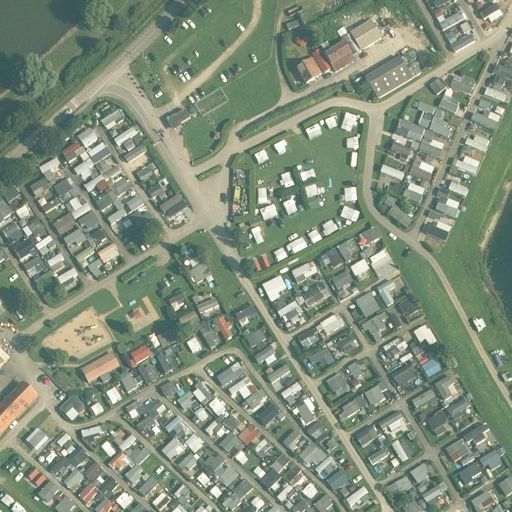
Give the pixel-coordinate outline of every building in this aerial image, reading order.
[(448,0),(429,0),(435,9),(448,0)] [(493,3),(477,13),(481,19),(497,9),(493,3)] [(485,17),(489,22),(501,15),(497,9),(485,17)] [(375,14),(381,34),(394,30),(388,10),(375,14)] [(439,10),(433,12),(435,18),(441,16),(439,10)] [(441,30),(462,19),(458,12),(437,23),(441,30)] [(361,53),(382,40),(371,21),(350,34),(361,53)] [(461,33),(469,30),(466,22),(458,25),(461,33)] [(443,33),(449,44),(455,41),(449,30),(443,33)] [(449,45),(453,53),(474,41),(470,34),(449,45)] [(343,41),(331,49),(327,43),(321,47),(324,52),(323,53),(333,69),(352,57),(343,41)] [(320,50),(312,55),(323,74),(331,70),(320,50)] [(485,62),(488,56),(481,52),(478,58),(485,62)] [(373,99),(409,80),(397,57),(361,76),(373,99)] [(492,74),(511,81),(511,58),(505,57),(502,67),(495,64),(492,74)] [(316,77),(320,75),(312,60),(297,69),(306,85),(317,78),(316,77)] [(409,78),(419,73),(414,62),(404,67),(409,78)] [(473,82),(454,74),(448,86),(468,94),(473,82)] [(436,95),(444,86),(436,77),(427,86),(436,95)] [(485,87),(482,94),(501,102),(504,95),(485,87)] [(438,107),(454,114),(457,109),(446,104),(449,99),(443,96),(438,107)] [(432,114),(434,107),(411,100),(409,107),(432,114)] [(478,100),(477,107),(487,109),(489,102),(478,100)] [(110,106),(101,111),(104,116),(112,111),(110,106)] [(500,115),(502,109),(494,106),(492,112),(500,115)] [(436,109),(432,116),(441,120),(444,113),(436,109)] [(106,132),(116,126),(113,121),(120,116),(117,110),(99,120),(106,132)] [(173,129),(190,118),(185,110),(168,121),(173,129)] [(472,113),(469,122),(493,129),(497,116),(482,112),(481,115),(472,113)] [(323,119),(328,129),(337,124),(332,114),(323,119)] [(346,123),(356,130),(362,122),(352,115),(346,123)] [(429,123),(440,127),(442,121),(431,117),(429,123)] [(417,118),(416,125),(426,127),(428,120),(417,118)] [(403,137),(417,142),(422,130),(398,119),(395,126),(406,131),(403,137)] [(318,122),(305,127),(308,136),(321,131),(318,122)] [(447,137),(449,132),(429,123),(427,128),(447,137)] [(135,125),(113,139),(117,145),(139,131),(135,125)] [(83,147),(96,139),(89,128),(75,136),(83,147)] [(426,131),(422,136),(428,140),(432,134),(426,131)] [(472,141),(465,139),(463,145),(482,152),(486,140),(474,135),(472,141)] [(60,151),(75,141),(72,137),(57,146),(60,151)] [(440,151),(427,146),(428,142),(420,139),(417,150),(437,157),(440,151)] [(430,140),(428,146),(441,150),(442,143),(430,140)] [(126,151),(133,146),(129,141),(122,146),(126,151)] [(274,155),(283,151),(279,141),(270,145),(274,155)] [(415,150),(418,144),(411,141),(409,147),(415,150)] [(66,162),(83,154),(77,142),(60,151),(66,162)] [(85,152),(89,157),(71,169),(76,176),(79,174),(82,180),(90,175),(86,169),(109,154),(101,142),(85,152)] [(391,142),(387,151),(405,158),(409,150),(391,142)] [(461,152),(471,155),(473,150),(463,146),(461,152)] [(123,157),(130,166),(143,156),(136,147),(123,157)] [(253,154),(257,163),(267,159),(262,149),(253,154)] [(355,164),(355,153),(343,152),(343,163),(355,164)] [(460,162),(453,159),(450,164),(472,174),(477,163),(463,156),(460,162)] [(55,157),(37,168),(45,181),(54,176),(49,169),(55,166),(59,172),(62,170),(55,157)] [(416,169),(418,166),(411,163),(406,173),(427,181),(430,175),(416,169)] [(380,165),(377,172),(399,181),(402,173),(380,165)] [(116,166),(103,174),(106,179),(120,171),(116,166)] [(140,183),(153,177),(148,166),(135,172),(140,183)] [(297,172),(301,182),(311,179),(307,169),(297,172)] [(279,175),(283,188),(293,185),(289,171),(279,175)] [(86,191),(103,180),(99,175),(82,186),(86,191)] [(28,186),(34,196),(48,188),(42,178),(28,186)] [(123,178),(109,186),(116,197),(130,189),(123,178)] [(165,178),(158,181),(161,187),(168,184),(165,178)] [(51,187),(57,197),(70,189),(65,179),(51,187)] [(111,179),(105,182),(108,188),(114,185),(111,179)] [(466,187),(456,186),(457,181),(448,180),(447,192),(465,194),(466,187)] [(157,183),(145,189),(150,198),(157,195),(159,199),(164,196),(157,183)] [(407,183),(405,190),(421,195),(423,188),(407,183)] [(12,187),(0,194),(6,203),(18,196),(12,187)] [(265,188),(257,188),(257,203),(266,203),(265,188)] [(314,188),(305,192),(309,202),(318,198),(314,188)] [(345,190),(345,201),(355,201),(355,189),(345,190)] [(438,189),(437,196),(446,198),(447,191),(438,189)] [(420,203),(422,196),(402,190),(400,197),(420,203)] [(64,193),(58,197),(62,202),(68,198),(64,193)] [(95,202),(101,210),(113,202),(106,194),(95,202)] [(138,194),(123,204),(129,213),(144,203),(138,194)] [(176,194),(156,205),(162,216),(182,206),(176,194)] [(382,203),(388,208),(393,201),(388,196),(382,203)] [(40,207),(45,204),(42,197),(37,200),(40,207)] [(56,198),(40,207),(44,213),(59,204),(56,198)] [(282,202),(286,213),(296,209),(291,198),(282,202)] [(444,206),(455,209),(457,203),(446,199),(444,206)] [(112,203),(117,210),(122,207),(117,200),(112,203)] [(2,201),(0,202),(0,221),(11,215),(2,201)] [(85,203),(73,209),(69,202),(64,204),(72,219),(88,209),(85,203)] [(434,202),(432,209),(454,218),(456,211),(434,202)] [(273,216),(271,211),(276,209),(274,204),(259,210),(263,220),(273,216)] [(392,204),(385,213),(403,228),(411,219),(392,204)] [(21,207),(14,211),(18,220),(26,216),(21,207)] [(110,225),(125,214),(121,208),(106,219),(110,225)] [(347,208),(343,217),(354,222),(359,213),(347,208)] [(83,224),(88,230),(99,221),(90,210),(76,221),(80,226),(83,224)] [(437,222),(440,215),(430,210),(427,217),(437,222)] [(134,226),(150,218),(147,211),(139,215),(137,211),(128,215),(134,226)] [(125,216),(113,224),(119,233),(131,224),(125,216)] [(260,217),(249,222),(251,227),(262,222),(260,217)] [(28,238),(43,228),(36,219),(21,229),(28,238)] [(57,235),(66,230),(60,219),(51,224),(57,235)] [(330,219),(320,225),(326,235),(336,229),(330,219)] [(0,231),(5,238),(17,230),(12,223),(0,231)] [(447,232),(448,226),(436,223),(434,229),(447,232)] [(423,233),(442,242),(445,234),(427,225),(423,233)] [(253,241),(265,238),(262,227),(250,231),(253,241)] [(360,233),(363,244),(380,238),(376,228),(360,233)] [(65,246),(73,241),(76,245),(85,240),(78,229),(61,239),(65,246)] [(85,239),(91,247),(104,238),(99,229),(85,239)] [(315,230),(307,236),(313,245),(321,239),(315,230)] [(50,236),(33,243),(38,254),(55,247),(50,236)] [(17,259),(33,250),(27,239),(11,248),(17,259)] [(350,239),(336,246),(344,262),(351,259),(348,254),(356,251),(350,239)] [(111,243),(95,253),(102,264),(118,254),(111,243)] [(73,257),(77,263),(92,252),(88,246),(73,257)] [(359,253),(363,259),(373,253),(370,247),(359,253)] [(332,268),(342,262),(334,248),(324,253),(332,268)] [(369,256),(375,266),(389,258),(382,248),(369,256)] [(280,250),(272,253),(277,263),(285,259),(280,250)] [(60,260),(63,259),(60,253),(45,261),(50,272),(63,267),(60,260)] [(324,254),(319,257),(324,266),(329,263),(324,254)] [(269,267),(265,257),(252,261),(255,272),(269,267)] [(96,268),(101,264),(96,259),(86,267),(95,278),(100,273),(96,268)] [(349,267),(357,282),(371,275),(363,259),(349,267)] [(295,283),(317,273),(311,261),(290,271),(295,283)] [(193,284),(209,275),(203,263),(187,271),(193,284)] [(54,278),(58,285),(76,274),(72,268),(54,278)] [(329,277),(334,289),(351,283),(347,271),(329,277)] [(275,292),(284,288),(279,276),(259,284),(267,302),(277,298),(275,292)] [(393,302),(387,290),(395,287),(391,279),(375,288),(384,307),(393,302)] [(306,307),(329,295),(323,283),(300,295),(306,307)] [(166,300),(172,310),(187,302),(181,292),(166,300)] [(363,317),(378,309),(369,292),(354,301),(363,317)] [(396,304),(404,318),(417,310),(409,296),(396,304)] [(198,314),(218,305),(214,297),(194,307),(198,314)] [(271,306),(275,312),(284,305),(279,299),(271,306)] [(274,312),(278,317),(296,307),(293,301),(274,312)] [(248,323),(246,320),(256,315),(251,305),(233,314),(240,327),(248,323)] [(366,329),(374,342),(380,339),(375,332),(384,327),(380,321),(386,317),(382,311),(359,325),(363,331),(366,329)] [(309,328),(312,334),(321,329),(325,335),(343,325),(337,313),(309,328)] [(230,336),(226,328),(229,326),(224,315),(214,320),(223,339),(230,336)] [(196,318),(189,321),(191,327),(198,324),(196,318)] [(418,343),(424,340),(427,346),(434,342),(425,324),(412,331),(418,343)] [(260,340),(264,339),(259,329),(244,337),(249,348),(255,345),(257,350),(263,347),(260,340)] [(159,344),(161,348),(172,343),(166,330),(149,338),(153,347),(159,344)] [(295,338),(298,343),(312,334),(309,330),(295,338)] [(301,348),(316,341),(313,335),(299,343),(301,348)] [(334,343),(337,349),(341,347),(343,352),(354,347),(349,336),(334,343)] [(188,339),(182,343),(192,360),(199,356),(188,339)] [(381,348),(383,351),(398,343),(396,339),(381,348)] [(397,351),(406,347),(403,341),(394,346),(397,351)] [(414,357),(422,353),(415,341),(408,345),(414,357)] [(127,354),(133,365),(149,358),(143,346),(127,354)] [(254,356),(259,365),(274,356),(268,347),(254,356)] [(384,358),(396,354),(394,347),(381,351),(384,358)] [(309,364),(317,361),(320,367),(332,363),(327,348),(306,356),(309,364)] [(334,358),(343,353),(341,348),(332,352),(334,358)] [(108,373),(119,367),(112,353),(80,370),(88,384),(100,378),(103,383),(111,379),(108,373)] [(169,369),(162,353),(160,354),(167,370),(169,369)] [(402,362),(411,357),(409,353),(399,358),(402,362)] [(160,355),(155,357),(161,374),(166,372),(160,355)] [(432,359),(428,361),(425,356),(417,361),(427,378),(439,370),(432,359)] [(442,359),(445,368),(452,365),(449,357),(442,359)] [(353,379),(366,370),(359,358),(345,367),(353,379)] [(235,363),(229,366),(235,376),(241,373),(235,363)] [(284,364),(266,377),(270,383),(288,370),(284,364)] [(145,385),(155,380),(148,366),(143,369),(142,367),(131,372),(137,382),(142,380),(145,385)] [(397,387),(415,375),(410,367),(392,378),(397,387)] [(213,375),(218,386),(233,379),(228,369),(213,375)] [(117,376),(126,392),(135,388),(126,372),(117,376)] [(338,373),(324,381),(331,392),(345,384),(338,373)] [(350,383),(356,390),(361,386),(355,379),(350,383)] [(225,389),(229,395),(243,387),(240,381),(225,389)] [(372,405),(382,399),(378,392),(386,388),(382,381),(361,393),(371,412),(375,410),(372,405)] [(194,390),(190,394),(201,406),(210,397),(197,382),(192,387),(194,390)] [(278,393),(287,406),(293,402),(289,396),(299,389),(295,382),(278,393)] [(17,420),(38,399),(23,384),(2,406),(0,408),(0,436),(16,420),(17,420)] [(253,384),(246,389),(249,395),(256,390),(253,384)] [(175,400),(181,409),(189,404),(183,394),(187,391),(184,386),(174,392),(178,399),(175,400)] [(258,405),(257,404),(265,396),(258,388),(241,404),(249,413),(258,405)] [(335,397),(344,392),(341,388),(333,393),(335,397)] [(111,402),(116,399),(111,389),(106,391),(111,402)] [(386,389),(380,392),(382,398),(388,396),(386,389)] [(431,391),(409,400),(412,407),(434,398),(431,391)] [(308,411),(312,409),(305,394),(297,398),(301,405),(295,408),(303,425),(312,421),(308,411)] [(73,395),(57,408),(69,422),(84,408),(73,395)] [(360,397),(341,405),(344,412),(337,415),(339,419),(365,408),(360,397)] [(427,400),(429,406),(436,403),(434,397),(427,400)] [(459,411),(470,405),(465,397),(444,409),(452,421),(461,415),(459,411)] [(150,419),(163,410),(156,399),(142,408),(150,419)] [(206,407),(220,418),(227,409),(212,399),(206,407)] [(124,408),(130,419),(143,411),(137,400),(124,408)] [(89,407),(94,415),(103,410),(98,402),(89,407)] [(263,427),(277,413),(268,404),(254,418),(263,427)] [(199,408),(192,414),(200,422),(207,416),(199,408)] [(393,411),(380,418),(386,429),(399,421),(393,411)] [(153,419),(161,427),(167,421),(158,413),(153,419)] [(240,431),(244,426),(230,414),(226,418),(240,431)] [(425,420),(433,437),(445,431),(437,414),(425,420)] [(48,415),(34,431),(39,435),(53,420),(48,415)] [(139,432),(152,421),(147,415),(134,426),(139,432)] [(220,423),(231,431),(235,427),(224,418),(220,423)] [(173,435),(181,427),(172,419),(164,427),(173,435)] [(316,444),(327,435),(316,421),(305,431),(316,444)] [(212,422),(203,430),(207,434),(216,425),(212,422)] [(226,452),(234,445),(239,450),(257,435),(248,423),(221,446),(226,452)] [(484,424),(442,448),(451,462),(469,452),(464,444),(470,440),(473,445),(483,440),(480,434),(487,430),(484,424)] [(78,432),(80,438),(99,432),(97,426),(78,432)] [(360,447),(376,436),(370,427),(354,437),(360,447)] [(157,446),(167,437),(159,428),(149,438),(157,446)] [(290,451),(303,437),(293,428),(280,442),(290,451)] [(54,441),(57,446),(68,440),(65,434),(54,441)] [(38,435),(29,444),(35,449),(43,440),(38,435)] [(112,439),(118,451),(134,441),(130,435),(120,441),(118,436),(112,439)] [(192,435),(183,443),(193,454),(202,446),(192,435)] [(171,438),(158,451),(168,461),(181,448),(171,438)] [(324,443),(329,450),(337,445),(332,438),(324,443)] [(255,452),(266,444),(262,439),(252,447),(255,452)] [(396,440),(389,444),(400,462),(412,455),(403,441),(398,444),(396,440)] [(309,442),(296,455),(305,464),(307,462),(313,467),(324,456),(309,442)] [(386,446),(365,459),(371,470),(392,457),(386,446)] [(494,450),(498,457),(505,452),(501,446),(494,450)] [(72,468),(86,459),(78,447),(64,457),(72,468)] [(149,453),(143,447),(138,452),(134,448),(125,456),(135,466),(149,453)] [(482,468),(487,465),(490,470),(500,464),(492,450),(477,459),(482,468)] [(118,474),(127,465),(129,468),(132,466),(119,452),(107,463),(118,474)] [(233,458),(243,469),(250,463),(240,452),(233,458)] [(269,467),(277,473),(287,459),(279,453),(269,467)] [(175,466),(180,470),(184,466),(187,470),(196,462),(188,454),(175,466)] [(209,455),(202,462),(212,472),(223,460),(217,454),(212,459),(209,455)] [(313,469),(322,479),(334,468),(325,458),(313,469)] [(386,470),(397,465),(394,458),(383,463),(386,470)] [(93,473),(98,466),(92,461),(81,475),(91,482),(96,475),(93,473)] [(416,483),(431,473),(423,462),(408,473),(416,483)] [(474,462),(456,473),(464,486),(472,481),(470,478),(480,472),(474,462)] [(248,469),(257,479),(264,473),(254,463),(248,469)] [(136,474),(140,470),(134,464),(122,476),(131,485),(140,477),(136,474)] [(226,487),(237,475),(228,466),(223,471),(218,466),(211,473),(226,487)] [(295,474),(299,471),(296,467),(284,477),(291,486),(300,480),(295,474)] [(161,469),(152,479),(159,486),(169,476),(161,469)] [(258,481),(267,490),(278,477),(269,469),(258,481)] [(69,491),(82,478),(74,470),(61,482),(69,491)] [(324,483),(333,492),(347,479),(338,470),(324,483)] [(193,482),(204,491),(211,483),(200,473),(193,482)] [(143,474),(140,478),(143,480),(137,490),(147,496),(156,482),(143,474)] [(511,478),(510,475),(496,484),(504,496),(511,491),(511,478)] [(113,493),(110,491),(116,485),(108,476),(96,488),(107,499),(113,493)] [(389,497),(411,487),(406,476),(384,487),(389,497)] [(231,491),(239,500),(252,488),(244,479),(231,491)] [(44,503),(57,491),(48,481),(35,494),(44,503)] [(86,481),(74,495),(85,505),(97,491),(86,481)] [(269,487),(272,491),(278,486),(275,482),(269,487)] [(441,493),(440,490),(445,487),(443,483),(421,493),(427,507),(436,502),(433,496),(441,493)] [(168,484),(165,489),(170,493),(174,489),(168,484)] [(172,495),(184,506),(187,502),(183,498),(189,492),(181,485),(172,495)] [(286,485),(275,497),(280,501),(291,489),(286,485)] [(362,503),(368,498),(361,487),(343,499),(347,506),(359,498),(362,503)] [(474,511),(484,511),(490,509),(487,504),(493,501),(487,491),(468,501),(474,511)] [(150,503),(158,511),(169,501),(161,492),(150,503)] [(232,493),(219,504),(226,511),(239,501),(232,493)] [(255,510),(265,501),(257,493),(247,502),(255,510)] [(325,494),(311,505),(317,511),(322,511),(332,504),(325,494)] [(92,511),(94,511),(106,511),(111,503),(97,495),(93,502),(96,504),(92,511)] [(55,511),(69,511),(68,511),(72,507),(64,498),(52,508),(55,511)] [(304,498),(289,507),(292,511),(309,511),(311,511),(304,498)] [(415,511),(418,510),(415,501),(402,506),(404,511),(415,511)] [(145,511),(147,511),(136,502),(127,511),(145,511)]
